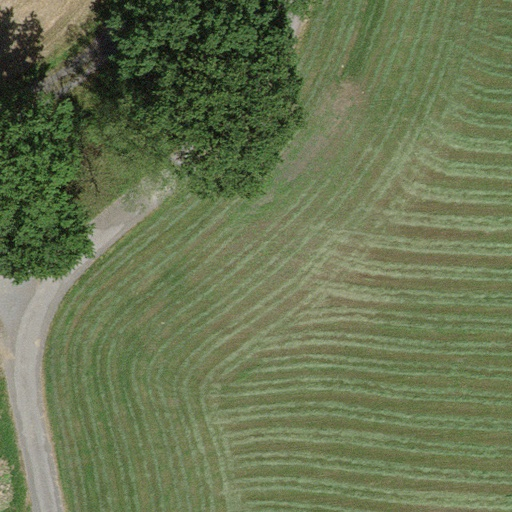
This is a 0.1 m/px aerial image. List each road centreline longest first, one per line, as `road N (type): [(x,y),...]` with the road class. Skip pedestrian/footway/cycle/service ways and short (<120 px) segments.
road 1 (track): [(19,319),(155,203),(279,26),(285,0)]
road 2 (track): [(0,146),(111,76),(152,0)]
road 3 (track): [(60,511),(19,319)]
